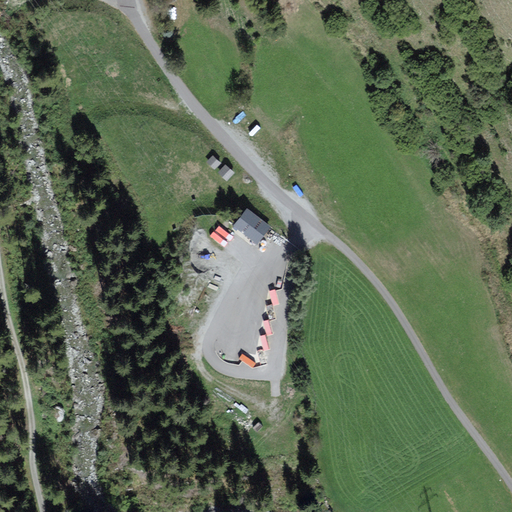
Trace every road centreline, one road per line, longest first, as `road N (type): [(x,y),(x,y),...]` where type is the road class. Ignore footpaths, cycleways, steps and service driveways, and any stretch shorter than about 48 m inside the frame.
road 1 (unclassified): [(511,485),(367,270),(246,161),(197,106),(125,0)]
road 2 (unknown): [(309,219),(228,309),(206,346),(227,373),(258,377),(287,335)]
road 3 (track): [(0,260),(46,511)]
